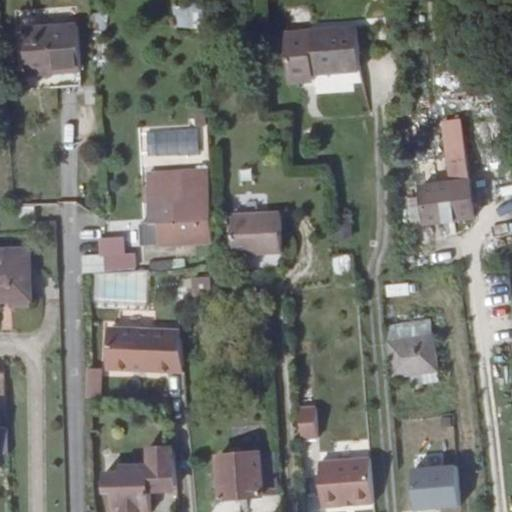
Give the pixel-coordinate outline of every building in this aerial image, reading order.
[(173,9),(176,30),(202,26),(199,4),(173,9)] [(287,9),(287,25),(307,26),(308,10),(287,9)] [(354,23),(315,25),(318,69),(357,67),(354,23)] [(318,69),(315,25),(307,26),(310,70),(318,69)] [(22,28),(25,73),(78,69),(76,26),(22,28)] [(387,104),(387,112),(408,109),(408,102),(387,104)] [(466,159),(449,160),(452,184),(420,188),(424,222),(458,218),(457,211),(471,208),(466,159)] [(140,247),(211,244),(210,212),(208,172),(147,174),(149,225),(139,226),(140,247)] [(279,208),(231,211),(233,251),(281,249),(279,208)] [(337,213),(335,236),(350,237),(352,214),(337,213)] [(511,227),(495,228),(496,240),(511,239),(511,227)] [(0,251),(0,296),(10,296),(10,299),(11,299),(26,298),(25,250),(0,251)] [(132,269),(131,253),(80,255),(81,272),(132,269)] [(342,279),(353,277),(351,255),(331,256),(331,280),(342,279)] [(146,271),(93,271),(94,302),(147,301),(146,271)] [(209,274),(190,275),(191,294),(210,293),(209,274)] [(343,299),(355,298),(353,277),(342,279),(343,299)] [(316,283),(292,287),(294,312),(327,308),(326,298),(317,298),(316,283)] [(27,306),(26,298),(11,299),(11,306),(27,306)] [(146,369),(184,366),(180,325),(144,327),(146,369)] [(107,371),(146,369),(144,327),(104,330),(107,371)] [(429,334),(434,370),(455,367),(450,331),(429,334)] [(392,375),(434,370),(429,334),(387,339),(392,375)] [(85,375),(86,401),(100,401),(98,374),(85,375)] [(150,480),(154,480),(152,442),(142,443),(143,459),(123,460),(123,467),(107,468),(109,488),(115,489),(117,509),(145,507),(144,487),(140,481),(145,476),(150,480)] [(152,442),(154,480),(168,479),(166,442),(152,442)] [(274,471),(272,450),(217,456),(220,498),(276,493),(274,471)] [(322,506),(373,502),(369,457),(318,461),(322,506)] [(460,505),(456,465),(413,469),(417,509),(460,505)]
